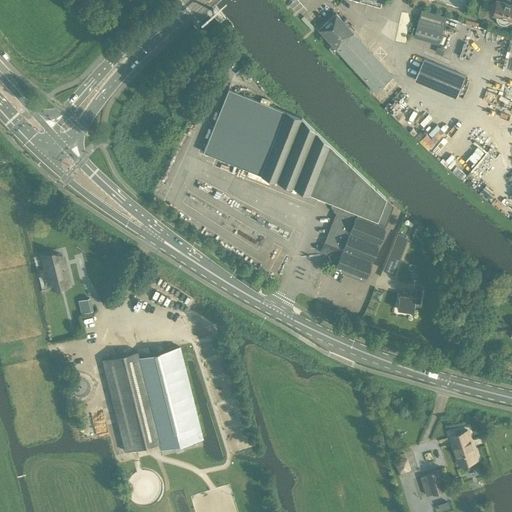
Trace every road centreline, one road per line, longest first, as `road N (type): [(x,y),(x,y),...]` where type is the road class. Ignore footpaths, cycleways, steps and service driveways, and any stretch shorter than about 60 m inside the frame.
road 1 (primary): [(511,397),(349,348),(157,237)]
road 2 (secondary): [(65,148),(160,27)]
road 3 (primary): [(40,154),(157,237)]
road 4 (primary): [(157,237),(65,148)]
